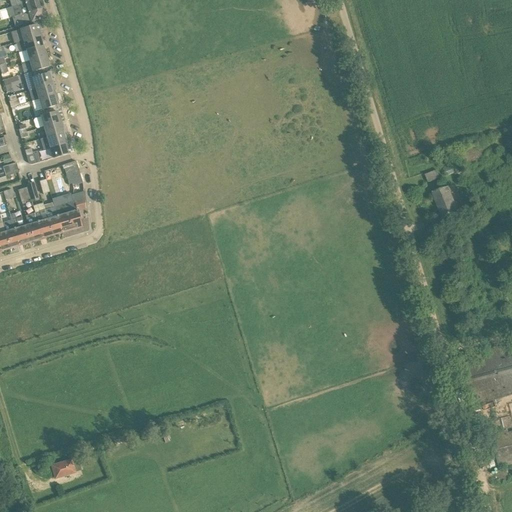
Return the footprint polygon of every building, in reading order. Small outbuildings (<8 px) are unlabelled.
[(43,7),(41,0),(32,0),(11,6),(14,16),(43,7)] [(15,28),(31,23),(38,20),(38,21),(40,20),(47,18),(43,7),(14,16),(12,17),(15,28)] [(39,29),(38,29),(36,25),(10,33),(13,43),(15,43),(41,35),(39,29)] [(43,42),(41,35),(15,43),(18,53),(26,51),(43,46),(41,42),(43,42)] [(45,50),(44,50),(43,46),(26,51),(29,61),(47,56),(45,50)] [(49,63),(47,56),(29,61),(32,72),(42,69),(49,67),(48,63),(49,63)] [(22,75),(24,81),(28,91),(30,91),(53,84),(51,77),(50,78),(49,74),(44,75),(42,69),(32,72),(22,75)] [(11,82),(4,84),(7,92),(13,90),(11,83),(11,82)] [(55,90),(53,84),(30,91),(33,101),(38,99),(55,94),(54,91),(55,90)] [(58,105),(57,101),(58,101),(56,94),(55,94),(38,99),(42,110),(39,111),(40,117),(46,115),(44,109),(58,105)] [(60,116),(58,116),(57,112),(46,115),(40,117),(44,127),(62,122),(60,116)] [(64,129),(62,122),(44,127),(44,129),(46,135),(47,138),(63,133),(62,129),(64,129)] [(66,136),(64,137),(63,133),(47,138),(41,139),(44,150),(50,148),(68,143),(66,136)] [(70,149),(68,143),(50,148),(53,159),(69,154),(68,150),(70,149)] [(6,146),(0,147),(0,154),(8,152),(6,146)] [(34,153),(33,153),(26,155),(27,160),(28,162),(29,163),(29,164),(30,165),(31,165),(32,165),(33,165),(37,163),(34,153)] [(4,164),(11,162),(9,155),(2,157),(4,164)] [(15,165),(2,169),(5,178),(18,175),(15,165)] [(68,181),(81,177),(77,166),(64,170),(68,181)] [(425,175),(425,176),(428,183),(440,178),(436,170),(425,175)] [(46,180),(39,182),(43,194),(50,192),(46,180)] [(27,188),(31,200),(38,198),(34,183),(27,185),(28,188),(27,188)] [(458,212),(449,186),(432,192),(442,218),(458,212)] [(27,188),(18,191),(21,203),(31,200),(27,188)] [(3,192),(5,200),(16,197),(15,194),(11,189),(3,192)] [(53,204),(61,232),(73,229),(75,229),(78,229),(79,227),(81,226),(77,211),(86,208),(84,194),(73,198),(73,199),(53,204)] [(44,207),(52,235),(61,232),(53,204),(44,207)] [(35,216),(42,238),(52,235),(44,207),(34,210),(35,216)] [(31,241),(32,241),(42,238),(35,216),(26,219),(28,225),(24,226),(23,226),(26,237),(30,235),(31,241)] [(0,220),(0,250),(9,248),(2,226),(0,220)] [(12,223),(19,245),(31,241),(30,235),(26,237),(23,226),(24,226),(23,220),(12,223)] [(9,248),(19,245),(12,223),(2,226),(9,248)] [(511,343),(457,358),(471,408),(511,395),(511,343)] [(499,467),(511,464),(511,431),(491,437),(499,467)] [(76,470),(73,458),(53,464),(57,477),(76,470)]
